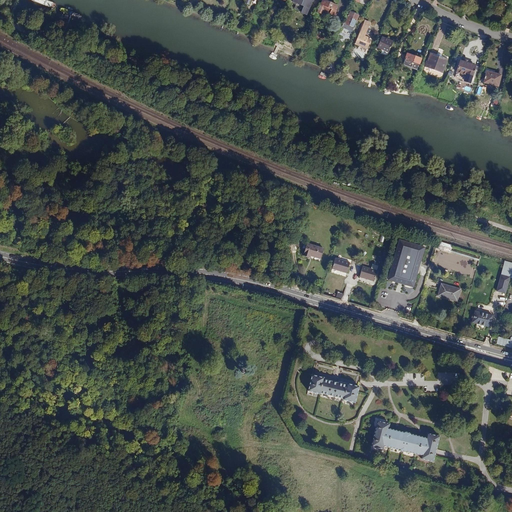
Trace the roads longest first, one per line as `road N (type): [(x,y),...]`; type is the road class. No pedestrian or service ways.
road 1 (track): [(511,230),(0,18)]
road 2 (primary): [(0,255),(73,270),(226,276),(400,326)]
